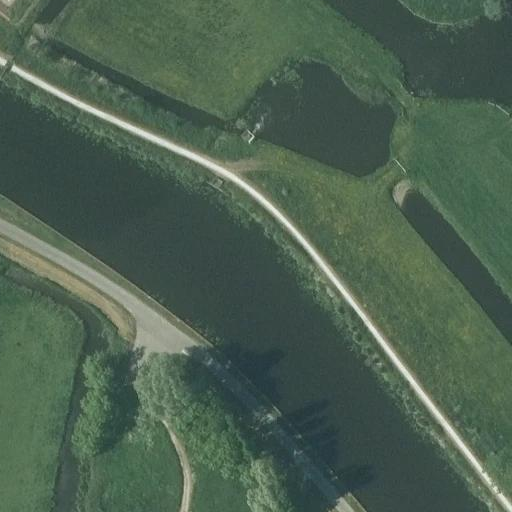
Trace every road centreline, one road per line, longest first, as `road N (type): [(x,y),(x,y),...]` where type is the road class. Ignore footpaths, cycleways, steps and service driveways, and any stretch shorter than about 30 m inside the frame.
road 1 (residential): [(347,511),(234,382),(154,317),(0,225)]
road 2 (track): [(511,126),(412,147),(389,178),(356,186),(221,175)]
